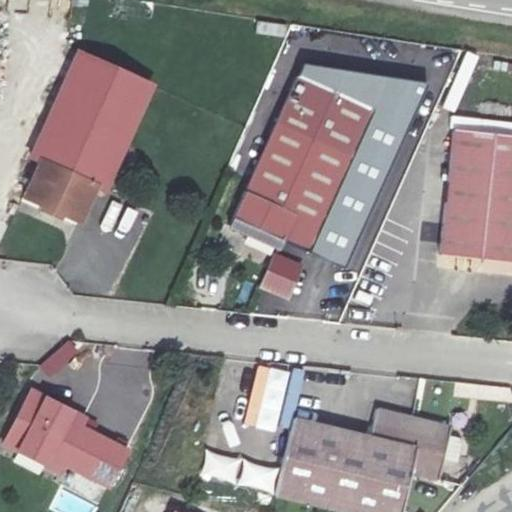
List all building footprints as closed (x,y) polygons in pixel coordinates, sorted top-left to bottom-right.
[(336,36),(333,62),(408,70),(410,44),(336,36)] [(62,209),(80,218),(94,188),(103,192),(150,88),(78,54),(30,158),(39,163),(26,193),(44,201),(40,208),(40,210),(58,219),(59,217),(62,209)] [(371,111),(304,253),(342,270),(428,83),(305,64),(298,77),(371,111)] [(295,76),(274,124),(227,226),(246,235),(259,232),(304,253),(350,157),(371,111),(298,77),(295,76)] [(511,137),(451,131),(438,258),(511,264),(511,137)] [(23,200),(40,208),(44,201),(26,193),(23,200)] [(62,209),(59,217),(77,225),(80,218),(62,209)] [(277,255),(262,288),(288,300),(303,266),(277,255)] [(28,393),(23,404),(39,412),(43,400),(28,393)] [(124,454),(80,432),(65,423),(69,414),(43,400),(39,412),(23,404),(6,438),(19,447),(15,456),(41,469),(45,460),(61,469),(107,490),(124,454)] [(438,480),(449,425),(376,408),(370,438),(293,420),(274,498),(332,511),(400,511),(410,473),(438,480)] [(84,422),(69,414),(65,423),(80,432),(84,422)] [(1,449),(15,456),(19,447),(6,438),(1,449)] [(45,460),(41,469),(57,476),(61,469),(45,460)]
